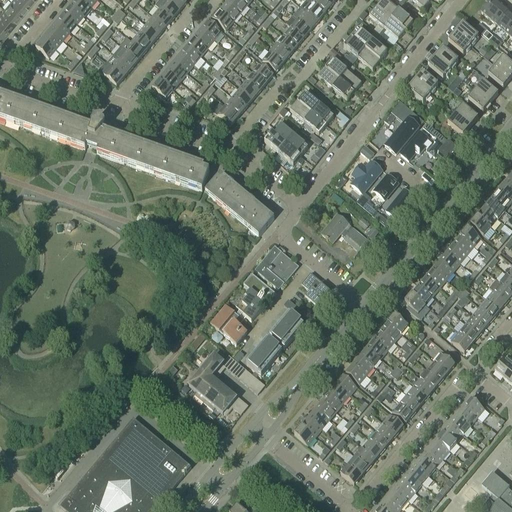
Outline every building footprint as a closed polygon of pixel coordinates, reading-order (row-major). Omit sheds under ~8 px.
[(24,12),(31,4),(26,0),(11,0),(11,1),(24,12)] [(91,11),(78,0),(76,0),(70,8),(84,19),(91,11)] [(78,0),(91,11),(98,2),(94,0),(78,0)] [(186,5),(180,0),(167,0),(165,3),(179,14),(186,5)] [(247,8),(237,0),(230,0),(226,5),(240,16),(247,8)] [(331,8),(321,0),(308,0),(307,2),(324,16),(331,8)] [(403,6),(400,3),(395,10),(383,0),(376,9),(391,21),(403,6)] [(409,0),(423,11),(431,3),(427,0),(409,0)] [(496,27),(509,12),(493,0),(491,0),(480,13),(496,27)] [(24,12),(11,1),(4,9),(17,20),(24,12)] [(317,24),(324,16),(307,2),(306,1),(299,9),(317,24)] [(172,22),(179,14),(165,3),(158,11),(172,22)] [(233,25),(240,16),(226,5),(219,13),(233,25)] [(412,25),(401,15),(407,9),(403,6),(391,21),(405,33),(412,25)] [(84,19),(70,8),(63,16),(77,27),(84,19)] [(0,19),(10,28),(17,20),(4,9),(0,13),(0,19)] [(317,24),(299,9),(292,18),(297,22),(310,33),(317,24)] [(391,21),(376,9),(369,18),(383,30),(391,21)] [(165,30),(172,22),(158,11),(152,19),(165,30)] [(508,37),(511,32),(511,15),(509,12),(496,27),(508,37)] [(226,33),(233,25),(219,13),(212,22),(226,33)] [(70,36),(77,27),(63,16),(56,25),(70,36)] [(0,19),(0,33),(4,37),(10,28),(0,19)] [(158,39),(165,30),(152,19),(144,27),(158,39)] [(405,33),(391,21),(383,30),(398,42),(405,33)] [(310,33),(297,22),(290,30),(303,41),(310,33)] [(221,34),(208,23),(201,32),(214,43),(221,34)] [(63,44),(70,36),(56,25),(49,33),(63,44)] [(151,47),(158,39),(144,27),(138,35),(151,47)] [(478,39),(462,27),(459,31),(460,32),(456,37),(470,48),(471,47),(472,48),(476,44),(475,43),(478,39)] [(303,41),(290,30),(283,38),(296,49),(303,41)] [(372,43),(358,31),(350,40),(365,52),(372,43)] [(207,51),(214,43),(201,32),(194,40),(207,51)] [(56,52),(63,44),(49,33),(42,41),(56,52)] [(144,55),(151,47),(138,35),(131,44),(144,55)] [(470,48),(456,37),(453,42),(451,40),(448,44),(463,57),(466,54),(467,54),(470,50),(469,49),(470,48)] [(289,58),(296,49),(283,38),(276,46),(289,58)] [(200,60),(207,51),(194,40),(187,48),(200,60)] [(365,52),(350,40),(343,49),(358,61),(365,52)] [(49,61),(56,52),(42,41),(35,50),(49,61)] [(387,55),(382,52),(372,43),(365,52),(379,64),(387,55)] [(137,63),(144,55),(131,44),(124,52),(137,63)] [(282,66),(289,58),(276,46),(269,55),(282,66)] [(200,60),(187,48),(180,57),(193,68),(200,60)] [(458,63),(442,51),(439,55),(440,56),(436,61),(450,72),(451,71),(452,72),(455,68),(455,67),(458,63)] [(130,72),(137,63),(124,52),(117,61),(130,72)] [(379,64),(365,52),(358,61),(372,73),(379,64)] [(282,66),(269,55),(262,63),(275,75),(282,66)] [(186,76),(193,68),(180,57),(173,65),(186,76)] [(511,67),(502,60),(499,64),(499,63),(495,67),(496,68),(495,69),(509,80),(511,76),(511,67)] [(123,80),(130,72),(117,61),(110,69),(123,80)] [(450,72),(436,61),(432,66),(431,64),(427,69),(443,81),(446,78),(447,78),(450,74),(449,74),(450,72)] [(340,83),(352,68),(348,65),(343,71),(332,62),(325,71),(340,83)] [(179,85),(186,76),(173,65),(166,73),(179,85)] [(265,86),(273,77),(259,66),(252,75),(265,86)] [(361,86),(350,77),(355,71),(352,68),(340,83),(354,95),(361,86)] [(116,89),(123,80),(110,69),(103,78),(116,89)] [(509,80),(495,69),(494,70),(493,69),(490,74),(487,78),(503,91),(506,86),(505,85),(509,80)] [(340,83),(325,71),(317,79),(332,92),(340,83)] [(179,85),(166,73),(159,82),(173,93),(179,85)] [(259,94),(265,86),(252,75),(245,83),(259,94)] [(437,88),(422,75),(419,79),(420,80),(416,85),(430,97),(431,95),(432,96),(435,92),(434,91),(437,88)] [(173,93),(159,82),(152,90),(165,102),(173,93)] [(259,94),(245,83),(238,92),(252,103),(259,94)] [(354,95),(340,83),(332,92),(346,103),(354,95)] [(498,97),(482,84),(479,88),(478,87),(475,91),(476,92),(475,93),(489,105),(493,100),(494,101),(498,97)] [(430,97),(416,85),(412,90),(411,88),(407,93),(422,105),(426,102),(426,103),(430,98),(429,98),(430,97)] [(252,103),(238,92),(231,100),(245,111),(252,103)] [(489,105),(475,93),(474,94),(473,93),(469,98),(470,98),(467,102),(483,115),(486,111),(485,109),(489,105)] [(319,107),(304,95),(297,104),(311,116),(319,107)] [(209,173),(104,136),(101,135),(104,131),(102,130),(101,128),(102,125),(93,122),(91,129),(92,129),(91,131),(0,98),(0,121),(14,127),(15,124),(25,127),(24,130),(40,136),(41,133),(51,137),(50,140),(85,152),(86,147),(90,148),(91,147),(98,153),(97,156),(123,166),(124,162),(129,164),(128,167),(144,173),(145,170),(155,173),(154,177),(170,182),(171,179),(181,183),(180,186),(202,194),(209,173)] [(245,111),(231,100),(224,108),(238,119),(245,111)] [(311,116),(297,104),(289,113),(304,125),(311,116)] [(333,120),(319,107),(311,116),(326,128),(333,120)] [(238,119),(224,108),(217,117),(230,128),(238,119)] [(477,121),(462,108),(459,112),(458,111),(455,115),(456,116),(455,117),(468,129),(472,124),(474,125),(477,121)] [(390,115),(384,123),(389,127),(395,118),(390,115)] [(421,121),(413,115),(409,119),(418,126),(421,121)] [(326,128),(311,116),(304,125),(319,137),(326,128)] [(468,129),(455,117),(454,118),(453,118),(449,122),(450,122),(447,126),(462,139),(466,135),(464,133),(468,129)] [(420,130),(409,121),(388,147),(399,156),(420,130)] [(435,132),(426,125),(423,130),(431,137),(435,132)] [(293,138),(298,131),(294,128),(291,132),(292,133),(290,135),(278,126),(271,135),(286,147),(293,138)] [(444,148),(448,143),(439,136),(435,132),(431,137),(436,141),(434,143),(437,146),(429,155),(434,159),(437,156),(442,151),(444,148)] [(434,141),(423,133),(402,158),(412,167),(434,141)] [(286,147),(271,135),(264,143),(278,156),(286,147)] [(307,150),(293,138),(286,147),(300,159),(307,150)] [(253,146),(260,151),(263,147),(256,142),(253,146)] [(437,156),(450,167),(454,161),(460,153),(448,143),(437,156)] [(300,159),(286,147),(278,156),(293,168),(300,159)] [(373,156),(365,149),(360,155),(369,162),(373,156)] [(386,176),(375,168),(354,194),(365,202),(386,176)] [(274,221),(220,176),(204,194),(222,209),(224,206),(232,213),(230,216),(243,227),(245,224),(254,231),(251,234),(258,239),(274,221)] [(342,179),(335,187),(340,191),(346,183),(342,179)] [(399,188),(388,179),(367,205),(378,214),(399,188)] [(511,203),(511,191),(504,185),(498,193),(511,205),(511,203)] [(412,199),(401,190),(380,216),(391,225),(412,199)] [(511,205),(498,193),(491,202),(504,213),(511,205)] [(504,213),(491,202),(484,210),(497,221),(504,213)] [(375,213),(367,206),(363,211),(372,218),(375,213)] [(490,230),(497,221),(484,210),(477,218),(490,230)] [(344,232),(348,227),(337,217),(321,236),(333,246),(340,236),(345,240),(343,242),(358,254),(368,243),(353,230),(349,236),(344,232)] [(389,224),(380,217),(376,222),(385,229),(389,224)] [(490,230),(477,218),(469,227),(483,238),(490,230)] [(481,241),(467,230),(460,239),(473,250),(481,241)] [(473,250),(460,239),(453,247),(467,258),(473,250)] [(467,258),(453,247),(446,255),(460,267),(467,258)] [(289,275),(292,271),(294,272),(295,271),(291,268),(293,266),(289,263),(288,263),(283,260),(284,259),(281,256),(282,255),(274,249),(254,273),(278,293),(284,286),(283,285),(286,282),(286,281),(289,276),(290,277),(291,277),(289,275)] [(460,267),(446,255),(439,263),(453,275),(460,267)] [(453,275),(439,263),(432,272),(446,283),(453,275)] [(439,292),(446,283),(432,272),(425,280),(439,292)] [(316,309),(329,294),(319,285),(320,284),(310,275),(301,287),(309,293),(304,299),(316,309)] [(266,306),(275,295),(252,276),(243,286),(250,292),(235,309),(246,318),(245,319),(251,324),(261,311),(260,309),(264,304),(266,306)] [(511,281),(506,277),(499,285),(511,296),(511,281)] [(439,292),(425,280),(418,288),(432,300),(439,292)] [(511,297),(511,296),(499,285),(492,294),(506,305),(511,297)] [(432,300),(418,288),(411,296),(425,308),(432,300)] [(506,305),(492,294),(485,302),(499,313),(506,305)] [(429,311),(425,308),(411,296),(404,305),(402,304),(400,306),(420,322),(429,311)] [(296,309),(288,302),(283,308),(292,315),(296,309)] [(499,313),(485,302),(478,310),(492,322),(499,313)] [(247,335),(239,328),(243,323),(225,308),(210,326),(220,335),(218,337),(217,336),(216,336),(212,340),(213,341),(217,345),(218,345),(221,341),(221,339),(220,338),(222,336),(236,348),(247,335)] [(492,322),(478,310),(471,319),(485,330),(492,322)] [(284,352),(303,329),(289,316),(269,339),(271,341),(277,346),(282,350),(284,352)] [(408,328),(394,317),(387,325),(401,337),(408,328)] [(478,338),(485,330),(471,319),(465,327),(478,338)] [(401,337),(387,325),(380,334),(394,345),(401,337)] [(478,338),(465,327),(458,335),(471,347),(478,338)] [(394,345),(380,334),(373,342),(387,353),(394,345)] [(471,347),(458,335),(450,344),(464,355),(471,347)] [(261,379),(281,355),(279,353),(274,349),(269,344),(267,342),(246,367),(261,379)] [(387,353),(373,342),(366,350),(380,362),(387,353)] [(242,349),(232,361),(236,365),(246,353),(242,349)] [(380,362),(366,350),(359,359),(373,370),(380,362)] [(447,376),(454,367),(441,355),(433,364),(447,376)] [(230,374),(237,365),(229,358),(222,366),(214,358),(210,363),(207,361),(199,371),(198,371),(210,381),(216,373),(220,376),(225,370),(230,374)] [(373,370),(359,359),(353,367),(366,378),(373,370)] [(503,380),(511,368),(511,364),(506,359),(494,372),(503,380)] [(447,376),(433,364),(426,372),(440,384),(447,376)] [(366,378),(353,367),(345,376),(359,387),(366,378)] [(511,387),(511,385),(511,368),(503,380),(511,387)] [(239,381),(246,373),(241,369),(234,377),(239,381)] [(215,382),(215,381),(220,376),(216,373),(210,381),(198,371),(198,372),(190,382),(192,384),(189,388),(197,395),(205,387),(207,388),(213,380),(215,382)] [(433,392),(440,384),(426,372),(419,381),(433,392)] [(248,389),(255,380),(250,376),(243,385),(248,389)] [(357,390),(343,378),(336,387),(349,399),(357,390)] [(220,389),(216,385),(217,383),(215,381),(215,382),(213,380),(207,388),(205,387),(197,395),(195,397),(203,405),(213,394),(215,395),(220,389)] [(426,400),(433,392),(419,381),(413,389),(426,400)] [(257,397),(264,388),(259,384),(252,393),(257,397)] [(229,396),(228,396),(224,392),(226,390),(222,387),(220,389),(215,395),(213,394),(203,405),(204,405),(212,412),(214,410),(215,410),(214,409),(221,400),(223,402),(229,396)] [(343,407),(349,399),(336,387),(329,395),(343,407)] [(419,409),(426,400),(413,389),(406,397),(419,409)] [(248,408),(241,403),(240,405),(235,401),(237,399),(230,394),(228,396),(229,396),(223,402),(221,400),(214,409),(215,410),(214,410),(223,417),(223,416),(226,418),(232,410),(241,417),(248,408)] [(343,407),(329,395),(322,404),(335,415),(343,407)] [(419,409),(406,397),(399,406),(412,417),(419,409)] [(484,412),(471,401),(463,409),(477,421),(484,412)] [(335,415),(322,404),(315,412),(329,423),(335,415)] [(412,417),(399,406),(392,414),(405,426),(412,417)] [(477,421),(463,409),(456,418),(470,429),(477,421)] [(329,423),(315,412),(308,420),(322,432),(329,423)] [(396,437),(403,428),(389,417),(382,426),(396,437)] [(470,429),(456,418),(449,426),(463,437),(470,429)] [(322,432),(308,420),(301,429),(315,440),(322,432)] [(155,511),(191,469),(133,421),(77,488),(60,508),(63,511),(155,511)] [(389,445),(396,437),(382,426),(375,434),(389,445)] [(463,437),(449,426),(443,434),(456,446),(463,437)] [(315,440),(301,429),(294,437),(308,449),(315,440)] [(382,454),(389,445),(375,434),(368,442),(382,454)] [(456,446),(443,434),(436,442),(449,454),(456,446)] [(375,462),(382,454),(368,442),(361,451),(375,462)] [(442,462),(449,454),(436,442),(429,451),(442,462)] [(368,470),(375,462),(361,451),(354,459),(368,470)] [(442,462),(429,451),(422,459),(435,470),(442,462)] [(361,479),(368,470),(354,459),(347,467),(361,479)] [(435,470),(422,459),(415,467),(429,479),(435,470)] [(354,487),(361,479),(347,467),(340,476),(354,487)] [(429,479),(415,467),(408,476),(422,487),(429,479)] [(511,511),(511,472),(509,476),(511,478),(511,494),(508,491),(509,489),(492,475),(481,488),(494,499),(491,502),(489,500),(479,511),(511,511)] [(415,495),(422,487),(408,476),(401,484),(415,495)] [(415,495),(401,484),(394,492),(408,504),(415,495)] [(400,511),(408,504),(394,492),(387,501),(400,511)] [(400,511),(387,501),(380,509),(383,511),(400,511)]
